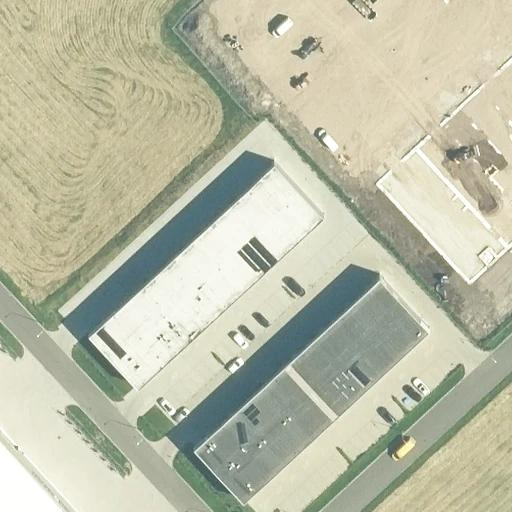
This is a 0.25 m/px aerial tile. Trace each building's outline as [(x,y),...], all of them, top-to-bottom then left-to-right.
[(453,298),(511,243),(511,72),(504,64),(360,197),(453,298)] [(273,159),(261,171),(286,198),(298,186),(273,159)] [(261,171),(248,182),(273,209),(286,198),(261,171)] [(248,182),(230,199),(255,226),(273,209),(248,182)] [(298,186),(286,198),(310,224),(323,213),(298,186)] [(286,198),(273,209),(298,236),(310,224),(286,198)] [(230,199),(212,216),(237,242),(255,226),(230,199)] [(273,209),(255,226),(280,253),(298,236),(273,209)] [(212,216),(194,232),(219,259),(237,242),(212,216)] [(255,226),(237,242),(262,269),(280,253),(255,226)] [(194,232),(176,249),(201,276),(219,259),(194,232)] [(237,242),(219,259),(244,286),(262,269),(237,242)] [(176,249),(159,265),(183,292),(201,276),(176,249)] [(219,259),(201,276),(226,302),(244,286),(219,259)] [(159,265),(140,282),(165,309),(183,292),(159,265)] [(378,273),(352,297),(377,324),(403,300),(378,273)] [(201,276),(183,292),(208,319),(226,302),(201,276)] [(140,282),(114,307),(139,333),(165,309),(140,282)] [(183,292),(165,309),(190,335),(208,319),(183,292)] [(352,297),(339,310),(364,336),(377,324),(352,297)] [(403,300),(377,324),(402,351),(428,327),(403,300)] [(114,307),(88,331),(113,358),(139,333),(114,307)] [(165,309),(139,333),(164,360),(190,335),(165,309)] [(339,310),(326,322),(350,349),(364,336),(339,310)] [(326,322),(313,334),(337,361),(350,349),(326,322)] [(364,336),(350,349),(375,375),(402,351),(377,324),(364,336)] [(139,333),(113,358),(137,384),(164,360),(139,333)] [(313,334),(299,346),(324,373),(337,361),(313,334)] [(299,346),(286,359),(310,386),(324,373),(299,346)] [(337,361),(324,373),(349,400),(375,375),(350,349),(337,361)] [(286,359),(272,371),(297,398),(310,386),(286,359)] [(272,371),(254,388),(279,415),(297,398),(272,371)] [(324,373),(310,386),(335,412),(349,400),(324,373)] [(310,386),(297,398),(322,425),(335,412),(310,386)] [(254,388),(237,404),(262,431),(270,423),(279,415),(254,388)] [(279,415),(270,423),(295,449),(322,425),(297,398),(279,415)] [(237,404),(219,420),(244,447),(262,431),(237,404)] [(219,420),(193,445),(218,472),(244,447),(219,420)] [(262,431),(244,447),(269,474),(295,449),(270,423),(262,431)] [(78,511),(0,427),(0,511),(78,511)] [(244,447),(218,472),(242,498),(269,474),(244,447)]
